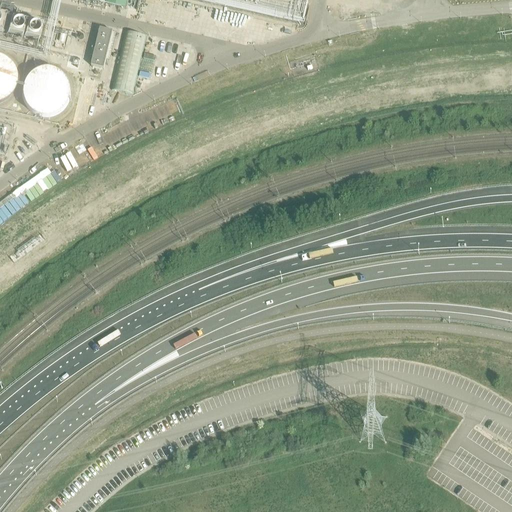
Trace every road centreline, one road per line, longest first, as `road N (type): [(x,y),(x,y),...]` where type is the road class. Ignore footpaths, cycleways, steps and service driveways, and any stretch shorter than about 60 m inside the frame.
road 1 (motorway): [(90,400),(167,346),(248,307),(396,267),(511,264)]
road 2 (motorway): [(90,400),(112,398),(247,333),(343,308),(443,306),(511,317)]
road 3 (motorway): [(511,198),(367,228),(198,297)]
road 4 (motorway): [(511,241),(359,250),(198,297)]
road 5 (motorway): [(198,297),(94,353),(0,426)]
road 6 (motorway): [(0,489),(90,400)]
